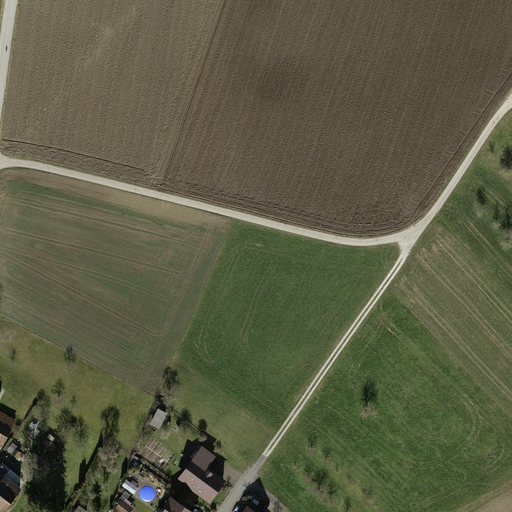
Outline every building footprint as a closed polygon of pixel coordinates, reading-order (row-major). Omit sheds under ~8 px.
[(166,414),(159,411),(153,424),(160,428),(166,414)] [(0,441),(4,444),(12,430),(1,424),(6,416),(0,412),(0,441)] [(213,454),(200,444),(190,457),(195,460),(181,478),(192,486),(206,468),(210,463),(207,461),(213,454)] [(0,511),(1,511),(21,491),(14,485),(20,477),(3,463),(0,466),(0,511)] [(224,481),(206,468),(192,486),(211,499),(224,481)] [(123,502),(119,508),(124,511),(128,506),(123,502)] [(179,506),(173,502),(169,503),(163,511),(187,511),(187,508),(183,506),(179,506)]
